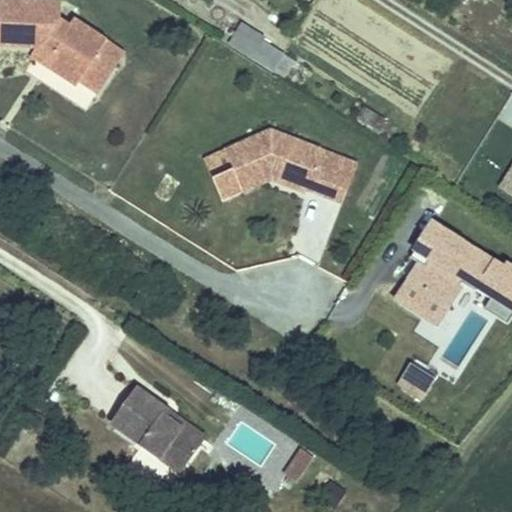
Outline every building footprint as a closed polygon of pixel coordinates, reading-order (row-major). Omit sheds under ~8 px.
[(0,49),(40,50),(53,59),(47,69),(78,88),(80,84),(99,96),(114,72),(95,60),(106,44),(76,26),(71,32),(58,25),(58,9),(0,6),(0,49)] [(245,32),(235,47),(280,76),(290,60),(245,32)] [(125,56),(106,44),(95,60),(114,72),(125,56)] [(40,50),(33,60),(47,69),(53,59),(40,50)] [(364,170),(276,135),(230,154),(235,166),(214,175),(224,196),(245,187),(274,175),(278,182),(313,196),(314,193),(334,200),(343,180),(358,185),(364,170)] [(511,193),(511,168),(501,186),(511,193)] [(248,195),(278,182),(274,175),(245,187),(248,195)] [(349,206),(358,185),(343,180),(334,200),(349,206)] [(511,272),(433,225),(415,252),(423,256),(429,260),(426,266),(419,262),(395,300),(437,324),(461,287),(457,285),(461,279),(491,298),(504,305),(511,292),(511,272)] [(426,266),(429,260),(423,256),(419,262),(426,266)] [(508,322),(511,316),(511,292),(504,305),(491,298),(485,308),(508,322)] [(422,394),(433,376),(411,363),(399,381),(422,394)] [(161,392),(154,402),(186,422),(194,411),(161,392)] [(186,422),(154,402),(134,432),(204,473),(223,445),(186,422)] [(186,422),(223,445),(230,434),(194,411),(186,422)] [(297,487),(314,459),(300,450),(283,478),(297,487)]
